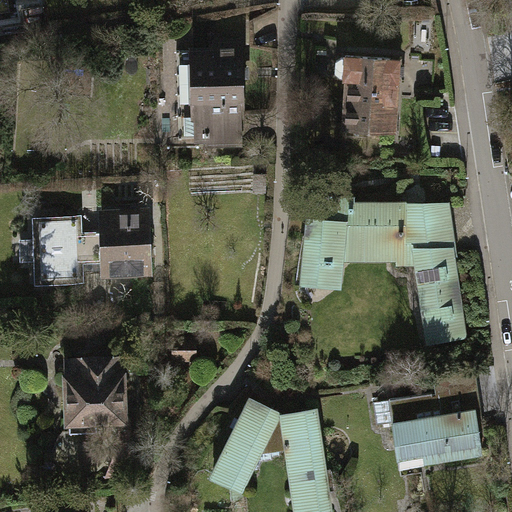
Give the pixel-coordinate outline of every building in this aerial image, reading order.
[(235,42),(172,47),(180,140),(242,135),(235,42)] [(403,49),(341,42),(331,121),(393,128),(403,49)] [(433,350),(470,342),(453,203),(358,203),(354,224),(313,221),(307,287),(347,293),(352,265),(419,270),(433,350)] [(152,209),(101,212),(105,284),(156,281),(152,209)] [(36,241),(19,242),(21,266),(35,265),(39,286),(87,282),(86,267),(103,266),(102,235),(84,236),(83,218),(36,220),(36,241)] [(133,351),(66,354),(70,432),(137,429),(133,351)] [(479,394),(391,403),(399,473),(487,463),(479,394)] [(254,399),(212,484),(246,504),(287,415),(254,399)] [(335,511),(323,411),(287,415),(296,511),(335,511)]
